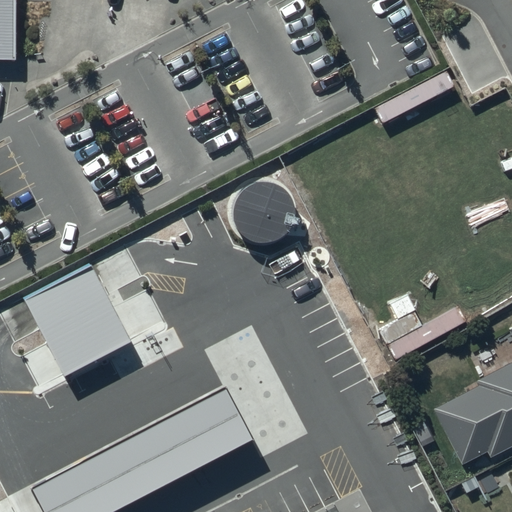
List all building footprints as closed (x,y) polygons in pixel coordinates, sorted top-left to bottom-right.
[(0,0),(0,60),(11,61),(12,58),(13,2),(12,0),(0,0)] [(281,187),(272,182),(261,181),(251,183),(242,189),(235,196),(232,206),(232,216),(234,225),(240,234),(248,240),(258,243),(268,243),(277,240),(286,233),(292,225),(294,214),(293,204),(289,194),(281,187)] [(24,298),(64,375),(130,340),(90,263),(24,298)] [(395,297),(352,322),(373,358),(416,333),(395,297)] [(333,311),(254,357),(285,411),(365,365),(333,311)] [(479,386),(434,410),(462,463),(488,450),(491,457),(511,445),(511,326),(508,328),(511,336),(511,363),(477,381),(479,386)] [(225,388),(33,487),(45,511),(112,511),(252,440),(225,388)]
